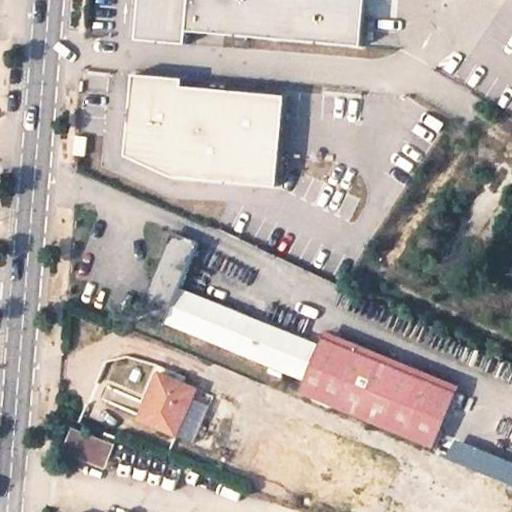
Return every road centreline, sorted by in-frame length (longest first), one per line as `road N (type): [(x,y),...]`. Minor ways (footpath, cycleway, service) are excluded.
road 1 (secondary): [(0,501),(42,0)]
road 2 (unknown): [(1,480),(177,487),(281,511)]
